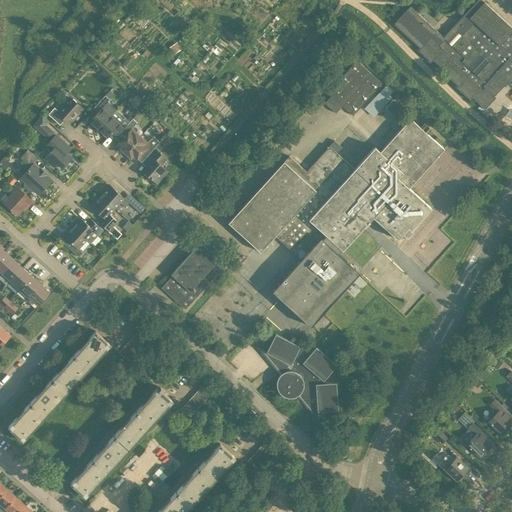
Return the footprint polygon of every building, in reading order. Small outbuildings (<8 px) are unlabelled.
[(511,35),(511,34),(511,32),(511,27),(481,0),(477,0),(443,37),(410,6),(394,24),(420,48),(418,50),(430,62),(432,60),(445,72),(444,73),(458,86),(456,87),(470,99),(472,97),(480,105),(485,109),(496,97),(494,96),(506,84),(508,86),(511,81),(511,35)] [(169,47),(174,54),(180,50),(175,43),(169,47)] [(357,61),(328,93),(331,96),(325,103),(336,113),(339,109),(342,106),(353,115),(381,83),(357,61)] [(364,109),(373,117),(374,117),(383,107),(391,97),(388,95),(393,91),(386,84),(382,89),(364,109)] [(98,112),(89,122),(98,130),(111,115),(103,108),(111,100),(106,96),(94,109),(98,112)] [(385,109),(394,117),(407,103),(398,96),(394,100),(393,100),(385,109)] [(54,107),(48,114),(58,123),(63,118),(69,123),(77,114),(82,109),(70,97),(58,111),(54,107)] [(121,133),(131,122),(130,121),(133,118),(129,115),(125,118),(116,110),(111,115),(98,130),(107,138),(116,128),(121,133)] [(275,236),(295,254),(318,228),(342,250),(365,224),(372,216),(397,239),(402,233),(406,237),(412,231),(411,229),(431,207),(408,187),(443,148),(410,118),(383,148),(379,151),(374,146),(354,168),(329,146),(306,171),(289,156),(234,216),(228,223),(256,248),(260,252),(275,236)] [(48,141),(54,134),(38,120),(32,127),(48,141)] [(132,129),(116,146),(125,154),(141,137),(132,129)] [(62,168),(71,157),(66,153),(70,148),(56,135),(46,145),(52,150),(44,159),(53,167),(56,163),(62,168)] [(134,163),(150,145),(141,137),(125,154),(134,163)] [(164,146),(160,142),(155,147),(159,151),(164,146)] [(30,167),(21,178),(26,182),(23,184),(24,186),(29,191),(31,191),(33,189),(39,194),(51,180),(45,175),(46,174),(40,169),(39,170),(33,165),(38,160),(27,150),(19,158),(30,167)] [(159,164),(165,159),(155,150),(147,160),(151,164),(148,167),(144,172),(156,183),(167,171),(159,164)] [(12,186),(16,181),(11,176),(6,180),(12,186)] [(105,192),(104,193),(100,197),(114,209),(120,203),(125,207),(129,203),(109,185),(104,191),(105,192)] [(24,206),(26,208),(32,201),(16,187),(8,196),(9,197),(4,203),(17,214),(24,206)] [(113,226),(116,222),(114,220),(114,219),(109,214),(114,209),(100,197),(97,201),(95,200),(90,205),(103,217),(99,223),(106,229),(103,233),(106,235),(105,236),(106,237),(109,237),(110,236),(108,234),(109,232),(116,239),(121,233),(113,226)] [(145,208),(136,200),(131,205),(140,213),(145,208)] [(92,242),(95,238),(103,230),(94,222),(90,226),(79,217),(74,223),(76,224),(73,228),(85,240),(90,244),(92,242)] [(123,226),(127,230),(132,223),(128,219),(123,226)] [(78,249),(85,240),(73,228),(70,232),(68,230),(63,235),(73,244),(69,249),(78,257),(82,253),(78,249)] [(339,253),(342,250),(318,228),(295,254),(298,257),(301,259),(321,237),(339,253)] [(301,259),(274,288),(312,323),(359,271),(339,253),(321,237),(301,259)] [(216,263),(219,259),(200,242),(171,274),(172,275),(161,288),(173,299),(185,309),(222,268),(216,263)] [(0,256),(0,271),(1,273),(14,260),(5,251),(0,256)] [(23,268),(14,260),(1,273),(10,281),(23,268)] [(10,281),(19,289),(31,276),(23,268),(10,281)] [(40,284),(31,276),(19,289),(28,297),(40,284)] [(49,292),(40,284),(28,297),(37,305),(49,292)] [(9,301),(4,297),(1,301),(0,299),(0,307),(2,309),(3,307),(9,301)] [(12,305),(9,301),(3,307),(7,310),(12,305)] [(152,333),(143,325),(139,329),(148,338),(152,333)] [(0,346),(10,335),(1,327),(0,328),(0,346)] [(148,338),(139,329),(135,334),(144,342),(148,338)] [(95,331),(7,427),(23,441),(110,345),(95,331)] [(144,342),(135,334),(131,339),(140,347),(144,342)] [(315,347),(311,352),(306,349),(299,346),(288,340),(275,334),(266,351),(261,349),(276,368),(278,369),(280,373),(281,374),(278,378),(276,382),(278,390),(281,394),(285,397),(292,397),(298,394),(306,404),(318,419),(318,411),(338,410),(336,382),(327,383),(324,380),(337,365),(325,355),(315,347)] [(140,347),(131,339),(127,343),(136,351),(140,347)] [(136,351),(127,343),(123,348),(132,356),(136,351)] [(119,352),(128,360),(132,356),(123,348),(119,352)] [(501,362),(496,357),(491,362),(496,367),(501,362)] [(206,381),(201,386),(210,394),(215,389),(206,381)] [(210,394),(201,386),(197,390),(206,399),(210,394)] [(85,497),(173,401),(157,387),(70,483),(85,497)] [(206,399),(197,390),(193,395),(202,403),(206,399)] [(202,403),(193,395),(189,399),(198,407),(202,403)] [(198,407),(189,399),(185,404),(194,412),(198,407)] [(488,421),(502,434),(511,422),(511,416),(494,400),(489,405),(497,412),(488,421)] [(181,409),(190,417),(194,412),(185,404),(181,409)] [(463,414),(459,420),(466,424),(469,417),(463,414)] [(346,427),(351,429),(354,417),(349,416),(346,427)] [(479,457),(493,443),(472,423),(467,428),(474,435),(466,444),(479,457)] [(447,437),(434,425),(428,431),(429,432),(442,444),(447,437)] [(268,438),(264,442),(272,450),(277,446),(268,438)] [(272,450),(264,442),(260,447),(268,455),(272,450)] [(220,443),(157,511),(185,511),(236,458),(220,443)] [(268,455),(260,447),(256,451),(264,459),(268,455)] [(264,459),(256,451),(252,456),(260,464),(264,459)] [(457,481),(469,468),(456,455),(453,452),(449,456),(447,454),(445,456),(444,455),(442,457),(443,458),(438,464),(457,481)] [(260,464),(252,456),(248,460),(256,468),(260,464)] [(252,473),(256,468),(248,460),(243,465),(252,473)] [(0,504),(5,508),(16,496),(7,488),(0,495),(0,504)] [(17,511),(25,504),(16,496),(5,508),(8,511),(17,511)]
